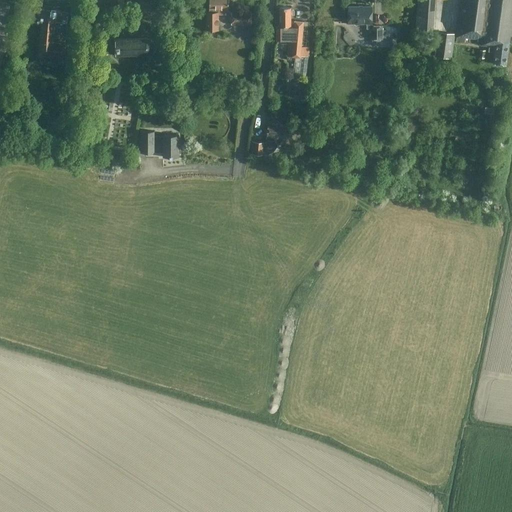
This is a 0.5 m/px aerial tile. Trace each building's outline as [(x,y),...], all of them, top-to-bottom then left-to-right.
[(228,13),(228,0),(208,0),(209,12),(206,12),(206,31),(218,31),(219,14),(226,14),(226,13),(228,13)] [(420,0),(419,31),(437,32),(438,0),(420,0)] [(509,42),(511,42),(511,0),(460,0),(456,36),(479,39),(478,45),(489,46),(489,51),(495,52),(493,63),(506,65),(509,42)] [(372,26),(372,6),(348,6),(348,24),(366,23),(366,29),(371,28),(371,39),(382,39),(382,25),(372,26)] [(277,26),(277,40),(288,40),(287,56),(300,57),(308,58),(309,47),(301,46),(304,21),(291,20),(291,7),(280,7),(280,26),(277,26)] [(55,25),(67,26),(68,12),(39,9),(38,23),(41,23),(38,57),(67,60),(69,43),(53,42),(55,25)] [(251,12),(231,12),(231,25),(257,25),(258,14),(251,14),(251,12)] [(323,20),(324,56),(332,56),(331,28),(333,28),(333,20),(323,20)] [(455,34),(439,32),(436,56),(452,58),(455,34)] [(116,42),(116,51),(116,52),(115,52),(115,55),(118,55),(118,53),(147,52),(150,51),(151,51),(152,50),(151,50),(153,48),(154,47),(153,46),(153,44),(154,43),(153,42),(152,43),(151,40),(150,39),(150,40),(146,39),(118,40),(118,39),(114,39),(114,42),(116,42)] [(51,115),(63,115),(63,92),(51,92),(51,115)] [(499,109),(485,107),(484,113),(490,114),(488,128),(497,129),(499,109)] [(268,120),(267,140),(266,142),(264,142),(252,141),(251,154),(262,155),(263,152),(268,153),(273,150),(276,146),(277,140),(276,140),(276,138),(282,138),(282,136),(291,137),(292,125),(280,124),(281,121),(268,120)] [(155,132),(139,131),(139,153),(154,153),(154,149),(163,150),(163,158),(179,158),(179,136),(163,135),(163,137),(154,136),(155,132)] [(342,133),(340,146),(348,147),(350,134),(342,133)]
